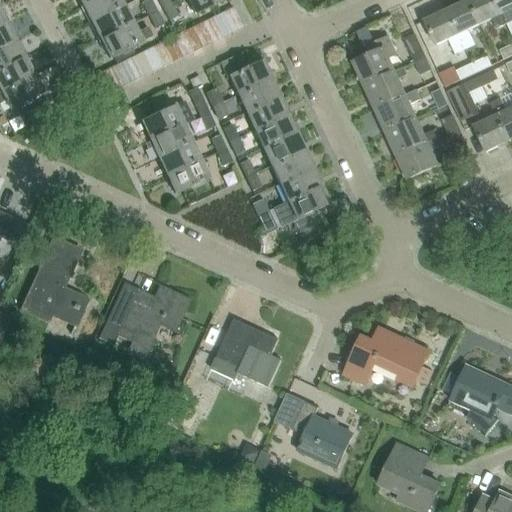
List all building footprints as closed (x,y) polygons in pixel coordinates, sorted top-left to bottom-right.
[(94,0),(83,6),(92,23),(125,6),(121,0),(94,0)] [(150,0),(147,0),(141,4),(148,17),(157,12),(150,0)] [(190,0),(197,14),(225,0),(190,0)] [(496,0),(472,0),(470,1),(481,25),(493,19),(496,26),(506,22),(496,0)] [(511,0),(496,0),(506,22),(511,18),(511,0)] [(476,47),(468,31),(481,25),(470,1),(426,22),(437,46),(448,40),(456,57),(476,47)] [(172,2),(164,7),(170,19),(179,15),(172,2)] [(92,23),(101,40),(134,23),(125,6),(92,23)] [(233,33),(243,28),(233,7),(223,12),(233,33)] [(165,25),(157,12),(148,17),(155,30),(165,25)] [(233,33),(223,12),(213,17),(223,38),(233,33)] [(223,38),(213,17),(203,22),(213,42),(223,38)] [(0,26),(0,48),(17,40),(8,22),(0,26)] [(213,42),(203,22),(194,26),(203,47),(213,42)] [(138,32),(134,23),(101,40),(111,58),(152,36),(147,28),(138,32)] [(203,47),(194,26),(183,31),(194,52),(203,47)] [(194,52),(183,31),(173,36),(183,57),(194,52)] [(183,57),(173,36),(163,41),(173,62),(183,57)] [(414,64),(426,58),(415,36),(403,42),(414,64)] [(354,64),(365,88),(396,73),(390,60),(399,56),(390,37),(377,43),(380,52),(354,64)] [(0,48),(0,69),(25,57),(17,40),(0,48)] [(173,62),(163,41),(153,46),(164,67),(173,62)] [(504,60),(511,55),(511,44),(499,50),(504,60)] [(153,72),(164,67),(153,46),(143,51),(153,72)] [(153,72),(143,51),(133,56),(143,76),(153,72)] [(272,79),(263,61),(248,68),(242,56),(243,56),(242,53),(220,63),(227,78),(229,77),(237,95),(272,79)] [(143,76),(133,56),(123,61),(133,81),(143,76)] [(475,73),(491,65),(486,56),(471,64),(475,73)] [(0,69),(0,90),(0,92),(34,74),(25,57),(0,69)] [(426,58),(414,64),(421,78),(432,72),(426,58)] [(133,81),(123,61),(113,66),(123,86),(133,81)] [(460,80),(475,73),(471,64),(456,71),(460,80)] [(123,86),(113,66),(103,70),(113,91),(123,86)] [(404,69),(396,73),(365,88),(375,111),(407,96),(400,81),(408,77),(404,69)] [(113,91),(103,70),(93,76),(103,96),(113,91)] [(500,81),(496,72),(481,79),(485,88),(500,81)] [(34,74),(0,92),(0,91),(0,103),(5,101),(10,111),(44,94),(34,74)] [(272,79),(237,95),(246,113),(280,97),(272,79)] [(485,88),(481,79),(465,86),(470,95),(485,88)] [(461,117),(475,110),(465,87),(450,93),(461,117)] [(200,117),(209,113),(198,90),(189,94),(200,117)] [(218,90),(207,96),(213,108),(223,104),(225,103),(218,90)] [(438,111),(448,106),(442,91),(432,96),(438,111)] [(375,111),(386,135),(418,119),(412,106),(420,103),(415,93),(407,97),(407,96),(375,111)] [(246,113),(254,131),(288,115),(280,97),(246,113)] [(497,117),(509,143),(511,141),(511,110),(507,112),(502,100),(492,105),(497,117)] [(141,122),(150,140),(184,124),(193,120),(185,101),(175,106),(141,122)] [(28,128),(54,114),(48,103),(22,117),(28,128)] [(223,104),(213,108),(220,121),(229,116),(223,104)] [(209,113),(200,117),(207,132),(216,128),(209,113)] [(288,115),(254,131),(262,149),(297,133),(288,115)] [(441,122),(447,133),(458,127),(453,116),(441,122)] [(509,143),(497,117),(475,128),(487,153),(509,143)] [(386,135),(397,157),(437,138),(434,132),(425,136),(418,119),(386,135)] [(192,141),(184,124),(150,140),(157,158),(192,141)] [(230,142),(238,138),(232,125),(224,129),(230,142)] [(458,127),(447,133),(459,158),(470,153),(458,127)] [(305,151),(297,133),(262,149),(271,167),(305,151)] [(211,141),(217,153),(226,149),(220,137),(211,141)] [(244,152),(238,138),(230,142),(236,156),(244,152)] [(442,148),(437,138),(397,157),(407,181),(439,166),(433,153),(442,148)] [(200,160),(192,141),(157,158),(166,176),(200,160)] [(226,149),(217,153),(224,168),(233,163),(226,149)] [(313,169),(305,151),(271,167),(279,185),(313,169)] [(209,178),(200,160),(166,176),(174,194),(209,178)] [(248,177),(257,173),(251,161),(242,165),(248,177)] [(279,185),(287,203),(321,187),(313,169),(279,185)] [(257,173),(248,177),(255,192),(264,188),(257,173)] [(321,187),(287,203),(272,209),(281,228),(292,223),(298,237),(320,227),(313,212),(330,205),(321,187)] [(258,216),(269,211),(264,201),(253,206),(258,216)] [(269,211),(258,216),(266,235),(278,230),(269,211)] [(7,241),(17,220),(0,212),(0,241),(1,239),(7,241)] [(69,341),(88,299),(63,288),(79,255),(51,242),(38,270),(39,270),(20,312),(52,326),(49,332),(69,341)] [(175,333),(191,300),(142,277),(115,334),(148,350),(160,326),(175,333)] [(0,311),(0,344),(12,317),(0,311)] [(235,382),(238,376),(267,389),(280,361),(270,357),(278,341),(234,321),(210,371),(235,382)] [(411,386),(428,351),(379,329),(372,343),(360,337),(343,374),(365,385),(374,364),(397,374),(395,379),(411,386)] [(498,422),(492,417),(496,408),(511,414),(511,386),(466,365),(450,400),(472,411),(467,421),(486,437),(498,422)] [(288,392),(274,421),(291,429),(305,400),(288,392)] [(336,468),(351,436),(312,418),(318,406),(305,400),(291,429),(303,435),(296,449),(336,468)] [(180,423),(184,413),(176,409),(171,419),(180,423)] [(422,511),(426,511),(439,484),(413,472),(418,461),(393,449),(376,485),(398,495),(396,500),(422,511)] [(511,511),(511,497),(497,491),(493,500),(481,495),(473,511),(511,511)]
